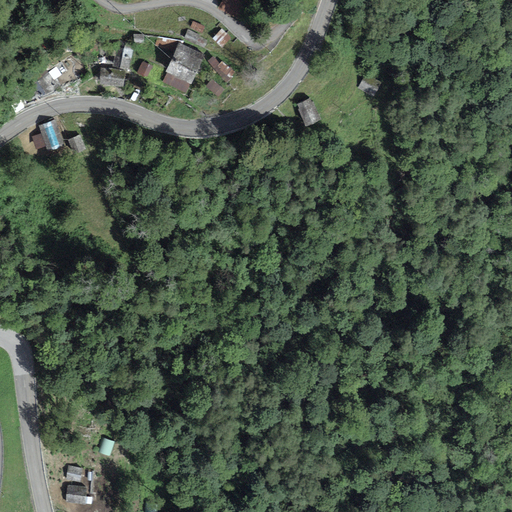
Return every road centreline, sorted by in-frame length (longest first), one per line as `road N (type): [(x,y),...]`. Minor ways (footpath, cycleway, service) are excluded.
road 1 (tertiary): [(328,0),(294,76),(242,118),(174,126),(80,103),(42,111),(0,136)]
road 2 (unclassified): [(102,0),(118,8),(196,1),(253,39),(269,39),(304,0)]
road 3 (tertiary): [(0,333),(21,357),(44,511)]
